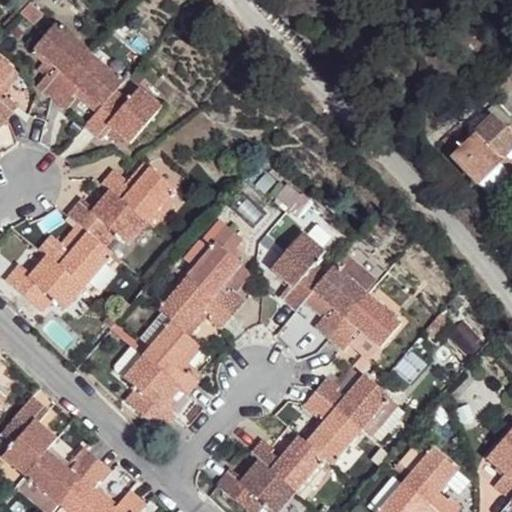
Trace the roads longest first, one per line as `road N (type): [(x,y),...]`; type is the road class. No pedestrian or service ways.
road 1 (residential): [(239,0),(511,307)]
road 2 (residential): [(165,480),(0,321)]
road 3 (residential): [(165,480),(250,380)]
